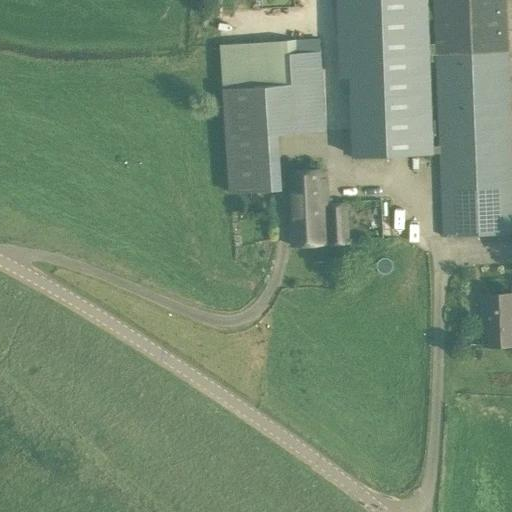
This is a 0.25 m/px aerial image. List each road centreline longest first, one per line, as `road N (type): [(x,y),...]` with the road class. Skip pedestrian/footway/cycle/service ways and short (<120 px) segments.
road 1 (unclassified): [(377,511),(248,417),(0,263)]
road 2 (track): [(328,34),(214,42),(194,57),(56,60),(0,51)]
